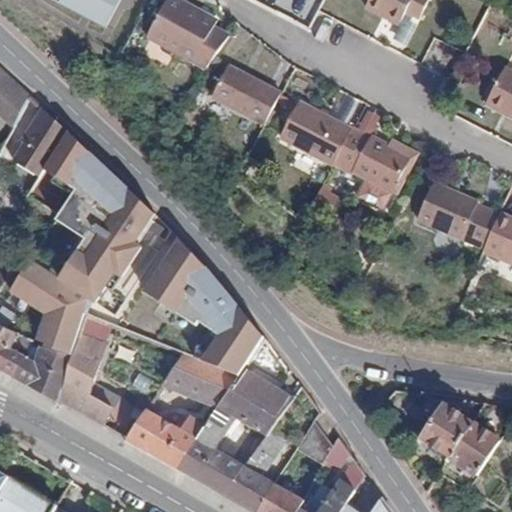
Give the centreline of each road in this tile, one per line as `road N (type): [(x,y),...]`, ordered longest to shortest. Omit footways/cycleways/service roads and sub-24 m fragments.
road 1 (tertiary): [(301,352),(226,265),(0,40)]
road 2 (residential): [(511,165),(244,20)]
road 3 (primary): [(0,406),(192,511)]
road 4 (residential): [(301,352),(511,393)]
road 5 (tertiary): [(415,511),(301,352)]
